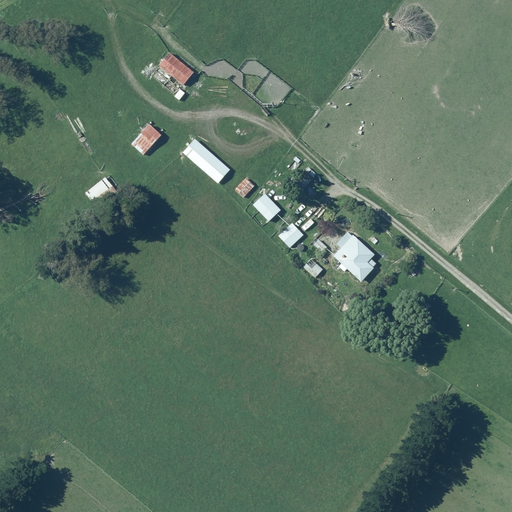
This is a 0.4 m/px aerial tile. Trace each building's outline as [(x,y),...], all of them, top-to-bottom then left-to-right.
[(163,56),(166,59),(152,78),(174,96),(183,85),(186,88),(197,74),(171,54),(170,56),(166,53),(163,56)] [(187,94),(181,89),(175,97),(181,102),(187,94)] [(142,155),(163,137),(149,121),(142,127),(145,130),(138,136),(134,132),(127,138),(142,155)] [(196,139),(191,144),(188,142),(186,145),(189,147),(183,154),(219,185),(232,170),(196,139)] [(105,177),(85,192),(95,205),(115,190),(105,177)] [(255,187),(245,179),(236,191),(245,199),(255,187)] [(283,211),(266,193),(253,205),(270,223),(283,211)] [(323,218),(319,213),(311,219),(315,224),(323,218)] [(291,249),(304,236),(292,223),(279,236),(291,249)] [(334,256),(342,263),(339,267),(346,273),(349,270),(362,282),(379,265),(373,259),(376,256),(350,231),(337,245),(341,249),(334,256)] [(328,248),(319,240),(314,245),(323,254),(328,248)] [(324,269),(312,258),(303,267),(316,279),(324,269)]
